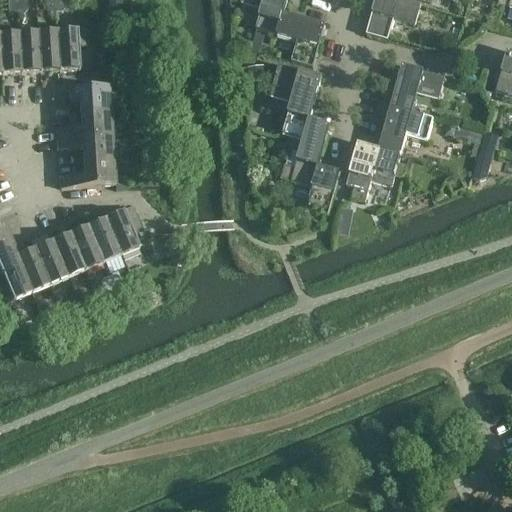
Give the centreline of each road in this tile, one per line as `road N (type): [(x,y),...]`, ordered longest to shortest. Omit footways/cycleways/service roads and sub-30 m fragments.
road 1 (unclassified): [(0,486),(511,277)]
road 2 (residential): [(110,201),(33,220),(0,135)]
road 3 (residential): [(361,44),(440,66),(500,40),(511,43)]
road 4 (residential): [(361,44),(334,168)]
